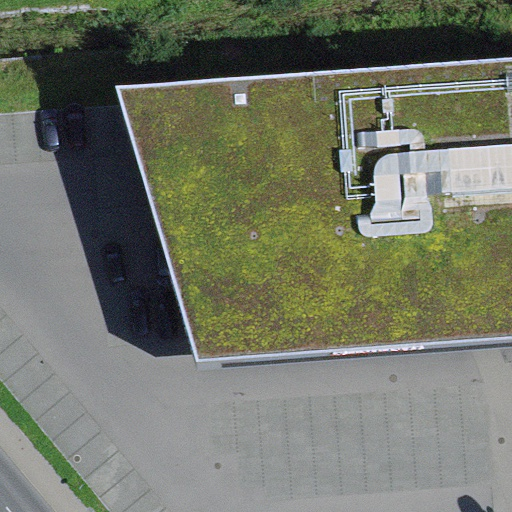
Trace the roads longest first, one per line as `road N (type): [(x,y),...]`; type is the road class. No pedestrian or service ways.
road 1 (unknown): [(20,210),(410,123)]
road 2 (unknown): [(511,355),(410,123)]
